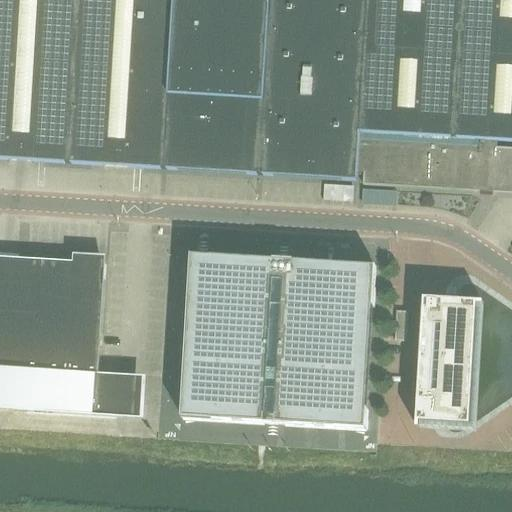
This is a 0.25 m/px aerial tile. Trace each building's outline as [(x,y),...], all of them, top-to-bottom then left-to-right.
[(511,142),(511,0),(0,0),(0,160),(358,181),(358,173),(365,174),(364,186),(511,195),(511,149),(498,149),(498,142),(511,142)] [(0,334),(102,341),(107,265),(0,258),(0,334)] [(267,425),(267,418),(282,419),(281,421),(363,426),(372,272),(291,267),(194,261),(184,420),(267,425)] [(477,433),(484,304),(426,301),(418,430),(477,433)] [(408,343),(409,312),(397,312),(395,343),(408,343)] [(117,418),(120,376),(100,375),(102,341),(0,334),(0,405),(16,407),(15,412),(117,418)]
